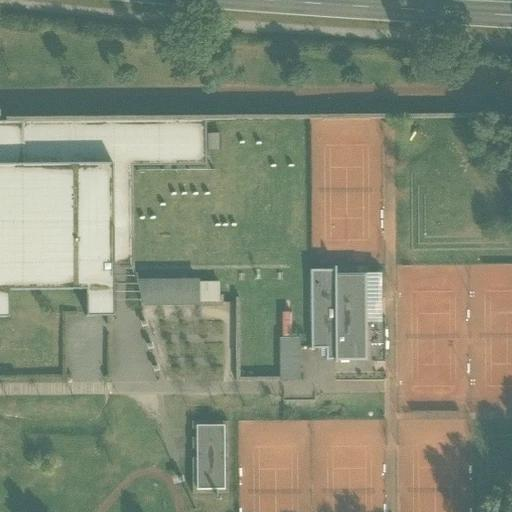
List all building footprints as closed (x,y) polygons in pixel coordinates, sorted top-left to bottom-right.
[(204,122),(4,123),(0,123),(0,165),(111,165),(111,265),(131,265),(130,202),(131,202),(131,167),(204,167),(204,122)] [(111,165),(0,165),(0,318),(7,319),(7,292),(84,291),(84,318),(112,318),(111,265),(111,165)] [(347,283),(334,283),(334,271),(309,271),(310,350),(325,350),(325,361),(348,361),(347,347),(360,347),(360,288),(347,288),(347,283)] [(215,284),(196,278),(136,279),(138,304),(217,304),(215,284)] [(299,339),(279,340),(279,382),(299,381),(299,378),(299,347),(299,339)] [(222,427),(195,427),(195,491),(223,490),(222,427)]
